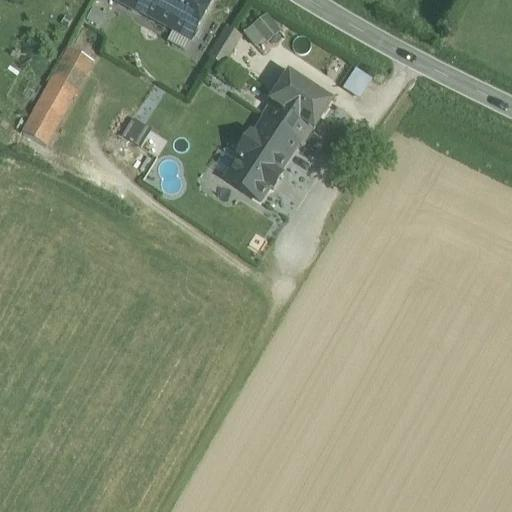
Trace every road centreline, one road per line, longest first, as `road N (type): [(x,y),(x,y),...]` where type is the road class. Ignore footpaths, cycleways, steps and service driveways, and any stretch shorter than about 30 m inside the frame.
road 1 (track): [(289,257),(275,323),(171,511)]
road 2 (secondary): [(511,107),(307,0)]
